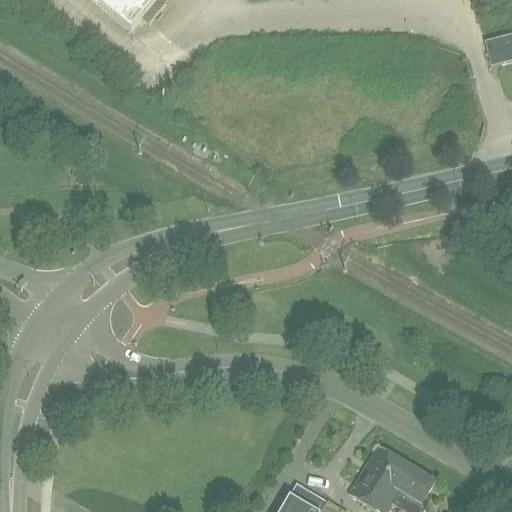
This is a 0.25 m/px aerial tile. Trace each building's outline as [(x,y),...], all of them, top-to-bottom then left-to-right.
[(162,0),(90,0),(131,34),(142,21),(148,26),(167,4),(162,0)] [(511,64),(511,36),(485,44),(492,70),(511,64)] [(247,269),(246,257),(220,260),(222,272),(247,269)] [(404,471),(407,466),(378,449),(349,496),(374,511),(388,511),(401,493),(395,489),(397,485),(392,482),(394,479),(398,481),(400,477),(398,475),(401,470),(404,471)] [(435,484),(407,466),(404,471),(401,470),(398,475),(400,477),(398,481),(394,479),(392,482),(397,485),(395,489),(401,493),(388,511),(389,511),(393,506),(402,511),(423,511),(426,508),(422,506),(435,484)] [(325,511),(328,506),(304,492),(305,491),(297,486),(285,507),(286,508),(283,511),(325,511)]
